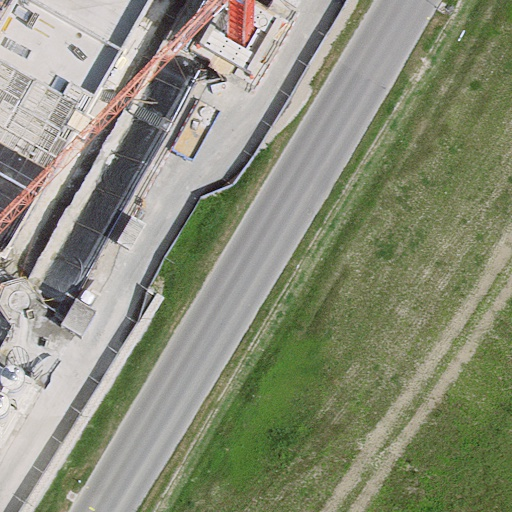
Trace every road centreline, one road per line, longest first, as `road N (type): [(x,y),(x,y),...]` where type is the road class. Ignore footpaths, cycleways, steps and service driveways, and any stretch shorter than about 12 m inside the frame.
road 1 (tertiary): [(367,0),(61,511)]
road 2 (tertiary): [(150,511),(452,0)]
